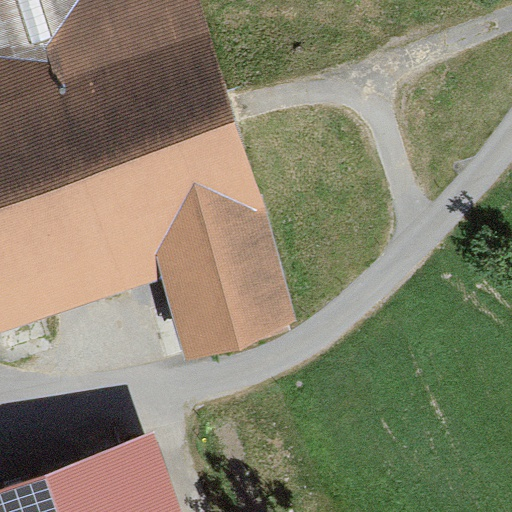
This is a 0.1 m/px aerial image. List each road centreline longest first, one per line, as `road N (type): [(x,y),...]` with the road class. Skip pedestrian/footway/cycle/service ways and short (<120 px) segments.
road 1 (track): [(0,416),(164,392),(288,355),(371,289),(511,131)]
road 2 (track): [(164,392),(210,511)]
